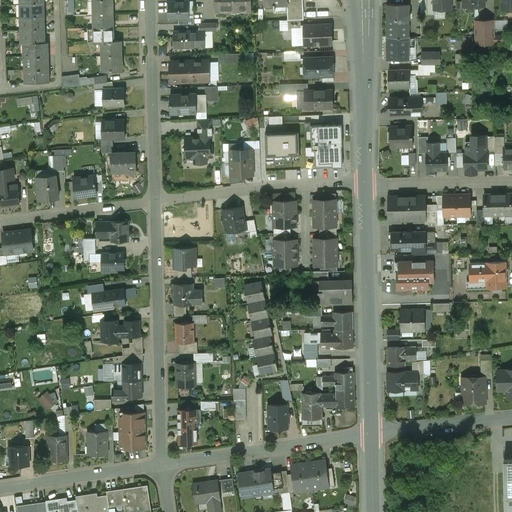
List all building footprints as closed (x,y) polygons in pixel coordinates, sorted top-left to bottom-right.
[(93,0),(94,14),(113,13),(112,0),(93,0)] [(238,11),(237,0),(215,0),(216,11),(238,11)] [(252,11),(251,0),(237,0),(238,11),(252,11)] [(264,0),(264,10),(265,10),(265,9),(276,8),(275,5),(287,5),(293,4),(292,0),(264,0)] [(292,0),(293,4),(287,5),(288,20),(300,20),(304,20),(302,0),(292,0)] [(420,0),(420,15),(434,15),(434,10),(434,0),(420,0)] [(450,0),(434,0),(434,10),(451,9),(450,0)] [(511,0),(502,0),(502,9),(511,9),(511,0)] [(189,2),(169,2),(169,19),(178,19),(189,19),(189,18),(189,2)] [(45,4),(19,4),(20,17),(45,17),(45,4)] [(408,5),(388,5),(388,37),(408,37),(408,20),(410,20),(410,14),(408,14),(408,5)] [(113,13),(94,14),(94,28),(113,28),(113,13)] [(45,17),(20,17),(20,30),(45,30),(45,17)] [(300,20),(288,20),(288,30),(292,30),(301,29),(301,26),(300,20)] [(494,20),(474,21),(475,45),(495,44),(495,43),(495,35),(494,20)] [(212,24),(199,24),(199,31),(199,32),(205,31),(212,31),(212,24)] [(332,25),(303,26),(301,26),(301,29),(292,30),(292,46),(304,46),(332,45),(332,25)] [(113,41),(113,28),(94,28),(95,42),(113,42),(113,41)] [(45,30),(20,30),(20,44),(49,43),(49,42),(46,42),(45,30)] [(194,31),(173,32),(174,32),(174,37),(173,37),(174,49),(184,48),(184,46),(192,46),(191,38),(194,38),(194,31)] [(199,32),(199,31),(194,31),(194,38),(191,38),(192,46),(184,46),(184,48),(185,48),(187,49),(189,48),(194,48),(196,49),(198,48),(205,48),(205,31),(199,32)] [(503,35),(495,35),(495,43),(503,43),(503,35)] [(408,37),(388,37),(388,59),(408,59),(408,37)] [(113,42),(95,42),(95,43),(102,43),(103,56),(121,56),(121,41),(113,41),(113,42)] [(49,43),(20,44),(24,44),(24,56),(49,56),(49,43)] [(300,52),(284,52),(284,60),(301,60),(300,52)] [(439,53),(422,53),(422,65),(430,65),(440,65),(439,53)] [(24,56),(24,69),(49,69),(49,56),(24,56)] [(121,56),(103,56),(103,71),(122,71),(121,56)] [(333,58),(304,59),(304,60),(307,60),(307,76),(304,76),(304,77),(322,77),(334,76),(333,58)] [(208,61),(170,63),(171,82),(209,81),(208,61)] [(49,69),(24,69),(24,83),(50,82),(49,69)] [(409,70),(388,71),(389,88),(410,88),(409,70)] [(106,75),(93,77),(94,84),(107,82),(106,75)] [(107,82),(94,84),(95,91),(103,90),(103,89),(113,89),(112,82),(107,82)] [(307,84),(292,84),(292,92),(298,92),(298,91),(308,91),(307,84)] [(217,87),(206,87),(206,101),(218,100),(217,87)] [(113,89),(103,89),(103,90),(103,97),(103,106),(125,106),(124,89),(115,89),(113,89)] [(308,91),(298,91),(298,92),(298,109),(315,109),(314,91),(308,91)] [(333,91),(314,91),(315,109),(333,108),(333,91)] [(439,103),(449,103),(448,92),(439,92),(439,103)] [(419,93),(410,93),(410,98),(411,109),(417,109),(417,115),(421,114),(421,113),(420,110),(421,110),(421,105),(420,105),(419,93)] [(429,105),(429,93),(419,93),(420,105),(421,105),(429,105)] [(31,105),(32,117),(40,116),(39,95),(18,97),(19,105),(31,105)] [(196,95),(170,96),(170,114),(196,113),(196,95)] [(410,98),(389,98),(390,115),(411,115),(411,109),(410,98)] [(248,127),(260,125),(259,117),(246,119),(248,127)] [(212,119),(197,120),(198,133),(199,133),(199,138),(209,138),(209,137),(212,137),(212,119)] [(125,120),(102,121),(103,138),(103,139),(113,139),(125,138),(125,120)] [(36,137),(44,136),(43,121),(35,122),(36,137)] [(311,126),(312,147),(312,151),(314,151),(315,156),(315,168),(333,168),(336,167),(343,167),(343,162),(342,147),(343,147),(342,124),(318,125),(311,126)] [(412,126),(390,127),(390,147),(413,147),(413,136),(412,136),(412,126)] [(300,136),(271,137),(272,163),(301,162),(300,136)] [(486,136),(471,136),(472,152),(486,152),(486,137),(486,136)] [(494,137),(494,136),(486,137),(486,152),(487,152),(495,152),(494,137)] [(428,137),(418,137),(418,154),(426,154),(426,153),(428,153),(428,143),(428,137)] [(494,137),(495,152),(495,154),(504,153),(503,149),(504,149),(504,137),(494,137)] [(209,138),(199,138),(199,139),(195,139),(195,138),(187,138),(186,138),(186,140),(187,157),(186,157),(186,158),(188,158),(195,157),(195,162),(195,164),(196,164),(196,163),(205,163),(206,163),(206,162),(206,157),(212,157),(212,148),(209,148),(209,138)] [(456,138),(446,139),(447,153),(447,154),(456,153),(456,138)] [(428,143),(428,153),(426,153),(426,154),(426,171),(447,170),(447,154),(447,153),(438,153),(438,143),(428,143)] [(113,145),(101,146),(102,154),(111,154),(112,154),(113,154),(113,145)] [(312,151),(312,147),(306,148),(306,157),(315,156),(314,151),(312,151)] [(511,148),(504,149),(503,149),(504,153),(504,168),(511,168),(511,148)] [(244,150),(230,150),(230,151),(231,164),(252,163),(252,149),(244,150)] [(472,152),(465,152),(465,170),(466,170),(466,174),(477,174),(476,170),(487,170),(487,152),(486,152),(472,152)] [(113,154),(112,154),(112,172),(126,171),(126,172),(136,172),(135,153),(113,154)] [(63,156),(53,157),(54,172),(64,171),(63,156)] [(252,163),(231,164),(231,176),(231,177),(245,177),(253,176),(252,163)] [(4,170),(2,172),(0,172),(0,187),(7,187),(6,181),(13,180),(12,169),(4,170)] [(56,175),(36,178),(39,202),(59,199),(56,175)] [(102,175),(94,176),(96,191),(97,194),(103,193),(102,175)] [(94,176),(73,179),(75,197),(84,196),(84,192),(96,191),(94,176)] [(245,177),(231,177),(231,176),(229,176),(230,184),(245,182),(245,177)] [(17,189),(7,190),(7,187),(0,187),(0,206),(19,204),(17,189)] [(511,194),(498,195),(499,215),(511,214),(511,194)] [(470,195),(457,196),(457,216),(471,216),(471,206),(470,201),(470,195)] [(498,195),(484,195),(484,210),(484,215),(485,215),(499,215),(498,195)] [(457,196),(443,196),(443,216),(457,216),(457,196)] [(425,197),(392,197),(389,205),(389,221),(425,220),(425,211),(425,197)] [(319,200),(313,200),(313,214),(336,213),(336,201),(336,200),(319,200)] [(296,201),(273,201),(273,215),(296,214),(296,201)] [(242,207),(223,210),(226,232),(235,231),(247,230),(246,221),(244,221),(242,207)] [(484,210),(477,210),(477,224),(485,224),(485,215),(484,215),(484,210)] [(437,211),(425,211),(425,220),(425,225),(438,225),(437,211)] [(336,213),(313,214),(313,227),(319,227),(336,227),(336,214),(336,213)] [(296,214),(273,215),(274,228),(290,228),(296,227),(296,214)] [(254,220),(246,221),(247,230),(247,232),(249,232),(250,238),(257,237),(254,220)] [(128,221),(111,222),(111,237),(111,242),(128,242),(128,221)] [(111,222),(96,223),(96,234),(98,234),(98,237),(111,237),(111,222)] [(30,230),(3,234),(5,248),(6,254),(33,251),(30,230)] [(235,231),(226,232),(227,240),(228,243),(231,244),(233,244),(235,242),(236,239),(235,231)] [(414,232),(392,233),(392,237),(392,251),(414,250),(414,232)] [(425,232),(414,232),(414,250),(414,254),(426,254),(426,243),(425,232)] [(95,239),(83,239),(84,252),(95,249),(95,239)] [(297,253),(297,239),(291,240),(274,240),(274,253),(297,253)] [(337,252),(337,239),(319,239),(314,239),(314,253),(337,252)] [(436,243),(426,243),(426,254),(436,254),(436,243)] [(195,259),(195,248),(174,248),(174,261),(176,263),(176,269),(177,269),(186,269),(186,266),(191,266),(193,266),(193,261),(195,259)] [(95,249),(84,252),(84,262),(89,262),(89,256),(96,255),(96,254),(95,249)] [(337,266),(337,252),(314,253),(314,266),(320,266),(337,266)] [(297,253),(274,253),(274,267),(279,267),(291,266),(297,266),(297,253)] [(124,254),(96,254),(96,255),(89,256),(89,262),(102,262),(102,273),(117,272),(117,270),(125,270),(124,254)] [(434,261),(395,262),(395,271),(399,274),(399,279),(398,280),(397,280),(397,291),(406,291),(409,294),(412,291),(412,290),(417,290),(417,291),(418,291),(420,293),(423,290),(423,291),(424,290),(429,290),(429,283),(434,283),(434,261)] [(505,263),(486,263),(470,264),(470,281),(470,282),(487,281),(487,288),(506,288),(506,287),(505,263)] [(191,266),(186,266),(186,269),(177,269),(178,278),(192,277),(191,266)] [(320,272),(311,272),(312,304),(351,303),(351,285),(334,286),(334,287),(328,287),(328,272),(320,272)] [(30,277),(31,288),(39,287),(38,277),(30,277)] [(226,287),(226,278),(215,277),(215,287),(226,287)] [(261,281),(244,285),(248,303),(265,299),(261,281)] [(487,281),(470,282),(470,281),(466,281),(467,290),(487,289),(487,288),(487,281)] [(192,284),(175,285),(175,304),(186,304),(193,304),(192,291),(192,284)] [(124,289),(92,294),(93,301),(94,310),(95,310),(126,305),(124,289)] [(202,291),(192,291),(193,304),(203,303),(202,291)] [(265,299),(248,303),(251,321),(269,317),(265,299)] [(93,301),(77,304),(79,314),(95,312),(95,310),(94,310),(93,301)] [(186,304),(175,304),(174,304),(174,316),(186,316),(186,304)] [(449,304),(432,304),(432,312),(449,312),(449,304)] [(322,308),(304,309),(304,317),(321,317),(321,316),(322,316),(322,308)] [(417,311),(409,311),(401,311),(402,331),(425,330),(424,310),(417,310),(417,311)] [(352,329),(351,312),(334,313),(334,316),(322,316),(321,316),(321,317),(321,326),(335,326),(335,330),(352,329)] [(269,317),(251,321),(255,338),(253,338),(253,339),(271,335),(273,335),(269,317)] [(117,321),(102,322),(102,341),(109,341),(111,342),(118,342),(118,336),(125,336),(125,327),(118,327),(117,321)] [(140,321),(124,321),(125,336),(125,337),(132,337),(140,337),(140,321)] [(193,323),(176,323),(176,343),(194,342),(193,323)] [(352,347),(352,329),(335,330),(335,343),(335,347),(352,347)] [(322,333),(304,333),(304,344),(317,344),(335,343),(335,334),(321,334),(322,333)] [(271,335),(253,339),(256,356),(274,353),(271,335)] [(140,337),(132,337),(132,343),(130,343),(130,355),(143,353),(143,336),(140,337)] [(91,341),(84,342),(86,354),(93,354),(91,341)] [(194,342),(176,343),(179,343),(179,354),(193,353),(197,353),(197,342),(194,342)] [(318,359),(317,344),(304,344),(305,360),(317,359),(318,359)] [(416,347),(388,348),(388,366),(405,366),(405,361),(416,361),(416,360),(416,351),(416,347)] [(428,351),(416,351),(416,360),(429,360),(428,351)] [(130,355),(120,356),(120,364),(123,364),(141,363),(143,363),(143,353),(130,355)] [(197,353),(193,353),(194,364),(201,363),(201,362),(213,362),(213,353),(197,353)] [(274,353),(256,356),(260,374),(278,371),(274,353)] [(331,367),(330,359),(318,359),(317,359),(317,368),(331,367)] [(492,378),(492,360),(480,360),(481,377),(484,377),(484,378),(492,378)] [(141,363),(123,364),(123,381),(126,381),(141,380),(141,363)] [(194,364),(177,364),(177,386),(195,386),(194,364)] [(353,372),(353,368),(343,368),(343,372),(335,373),(335,376),(336,386),(336,390),(353,390),(353,372)] [(405,370),(388,371),(389,388),(405,388),(405,384),(405,373),(405,370)] [(511,370),(499,371),(499,383),(507,383),(508,399),(511,399),(511,370)] [(423,372),(405,373),(405,384),(424,383),(423,372)] [(250,384),(252,379),(245,376),(243,381),(250,384)] [(336,386),(335,376),(316,377),(317,386),(336,386)] [(63,389),(71,388),(70,377),(61,378),(63,389)] [(481,377),(462,378),(463,404),(485,403),(484,378),(484,377),(481,377)] [(10,379),(0,380),(0,388),(12,387),(11,378),(10,379)] [(141,380),(126,381),(126,389),(113,389),(113,400),(122,400),(122,398),(141,397),(141,380)] [(292,402),(288,380),(281,380),(284,402),(292,402)] [(87,395),(95,394),(94,385),(85,387),(87,395)] [(60,403),(56,390),(41,395),(46,408),(60,403)] [(320,393),(302,393),(303,426),(322,425),(321,406),(325,406),(325,407),(354,407),(354,406),(353,406),(353,390),(336,390),(336,394),(320,394),(320,393)] [(111,409),(111,399),(94,400),(94,411),(111,409)] [(144,404),(134,405),(135,413),(144,413),(144,404)] [(286,404),(269,405),(270,429),(287,429),(286,404)] [(197,409),(178,410),(178,430),(197,429),(197,421),(197,409)] [(135,413),(124,413),(124,417),(120,417),(121,445),(125,445),(125,448),(145,448),(144,413),(135,413)] [(73,414),(59,416),(59,435),(66,435),(65,431),(73,431),(73,414)] [(197,445),(197,429),(178,430),(179,446),(197,445)] [(106,431),(88,432),(88,455),(107,454),(107,441),(107,431),(106,431)] [(59,435),(48,436),(49,461),(67,460),(66,435),(59,435)] [(28,446),(9,447),(9,456),(11,456),(11,466),(28,466),(28,446)] [(324,461),(308,463),(312,489),(328,487),(325,469),(324,461)] [(308,463),(292,465),(293,474),(296,492),(312,489),(308,463)] [(332,468),(325,469),(328,487),(334,486),(332,468)] [(286,471),(271,473),(273,489),(288,487),(287,475),(286,471)] [(256,472),(239,474),(242,497),(252,495),(252,494),(265,492),(265,490),(273,489),(271,473),(271,472),(256,474),(256,472)] [(293,474),(287,475),(288,487),(289,493),(296,492),(293,474)] [(232,478),(221,480),(222,493),(234,491),(232,478)] [(218,480),(192,484),(195,503),(209,501),(210,511),(219,511),(221,511),(219,500),(220,500),(218,480)] [(139,488),(106,492),(107,496),(108,506),(124,503),(125,511),(133,511),(150,510),(148,494),(140,495),(139,488)] [(346,502),(355,504),(356,496),(348,494),(346,502)] [(92,495),(76,497),(77,501),(78,511),(81,511),(93,510),(92,511),(109,511),(108,506),(107,496),(93,498),(92,495)] [(62,499),(46,502),(46,505),(47,511),(78,511),(77,501),(63,503),(62,499)]
